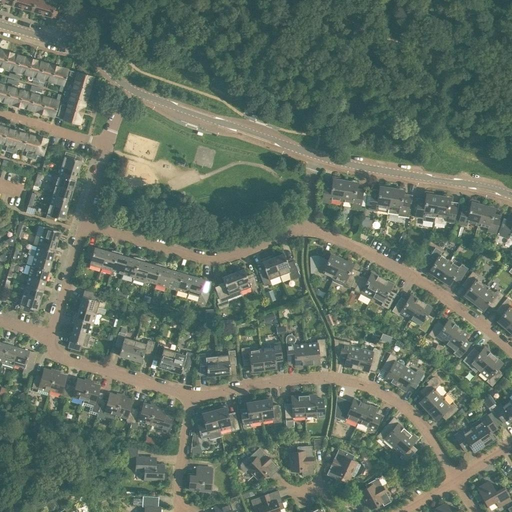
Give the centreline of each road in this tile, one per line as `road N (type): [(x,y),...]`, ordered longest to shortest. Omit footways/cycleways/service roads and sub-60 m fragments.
road 1 (residential): [(456,481),(404,410),(357,384),(294,380),(189,396)]
road 2 (residential): [(511,353),(394,268),(304,227)]
road 3 (residential): [(304,227),(211,260),(83,224)]
road 4 (tertiary): [(317,156),(129,89)]
road 5 (tertiary): [(511,196),(317,156)]
road 6 (residential): [(189,396),(63,358),(47,336)]
road 7 (tertiary): [(129,89),(78,47),(0,24)]
